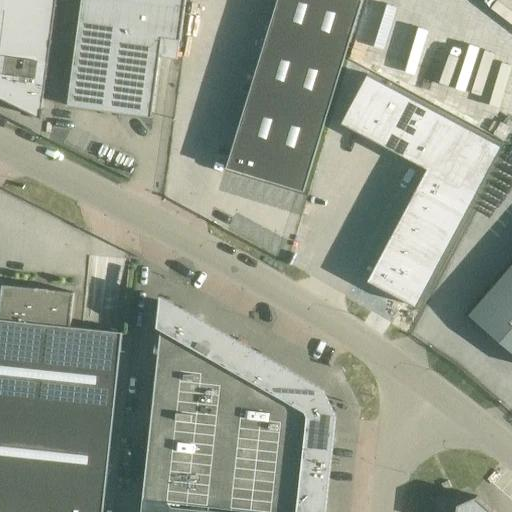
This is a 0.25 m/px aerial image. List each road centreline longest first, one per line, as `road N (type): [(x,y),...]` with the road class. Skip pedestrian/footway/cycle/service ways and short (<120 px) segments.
road 1 (unclassified): [(0,145),(321,313),(434,389)]
road 2 (unclassified): [(434,389),(398,446),(390,511)]
